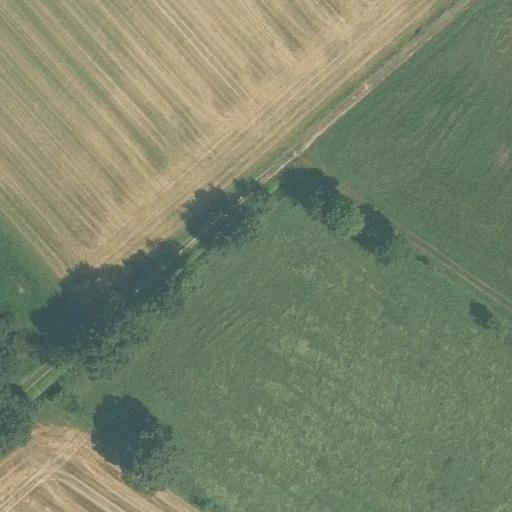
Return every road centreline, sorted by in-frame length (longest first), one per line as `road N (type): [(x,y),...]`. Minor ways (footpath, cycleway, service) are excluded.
road 1 (track): [(0,419),(475,0)]
road 2 (track): [(300,156),(511,308)]
